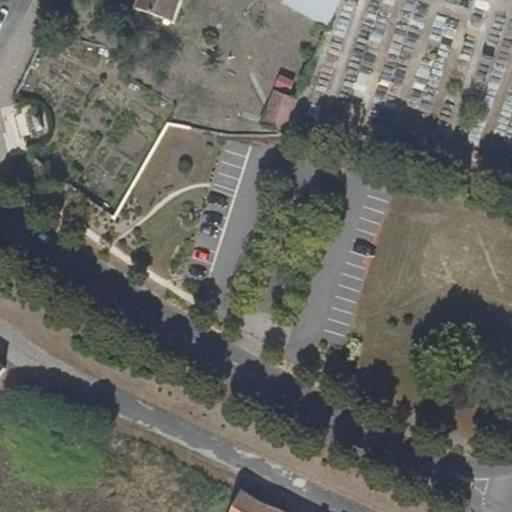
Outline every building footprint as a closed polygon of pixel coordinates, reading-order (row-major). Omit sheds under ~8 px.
[(139,0),(136,8),(175,23),(182,2),(182,0),(139,0)] [(284,0),(283,5),(327,31),(339,0),(284,0)] [(106,46),(119,52),(130,25),(117,19),(106,46)] [(125,43),(134,46),(138,37),(130,33),(125,43)] [(298,101),(312,69),(299,64),(284,96),(298,101)] [(259,126),(284,136),(298,101),(284,96),(274,92),(259,126)] [(278,511),(241,493),(232,511),(278,511)]
